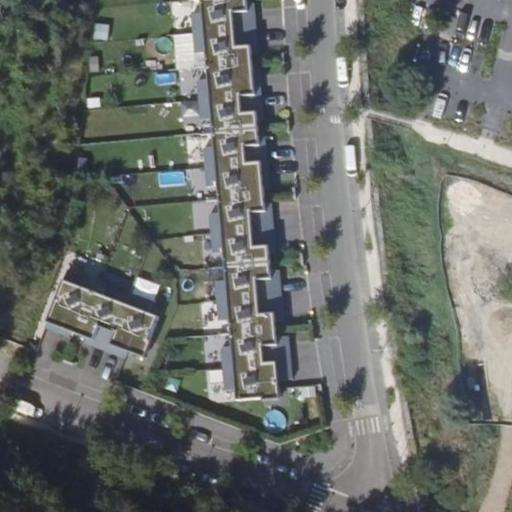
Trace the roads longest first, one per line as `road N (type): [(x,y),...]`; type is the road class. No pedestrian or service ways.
road 1 (residential): [(369,511),(324,0)]
road 2 (residential): [(0,379),(346,511)]
